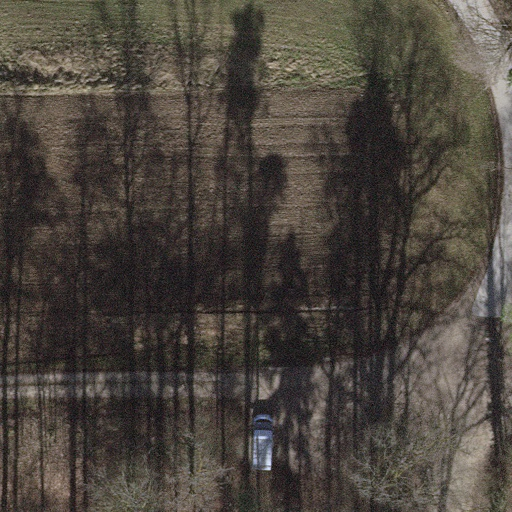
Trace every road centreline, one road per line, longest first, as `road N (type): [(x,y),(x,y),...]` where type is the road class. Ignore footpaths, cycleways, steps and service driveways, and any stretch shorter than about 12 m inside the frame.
road 1 (track): [(480,350),(134,382)]
road 2 (track): [(463,511),(459,427),(480,350)]
road 3 (track): [(0,397),(134,382)]
